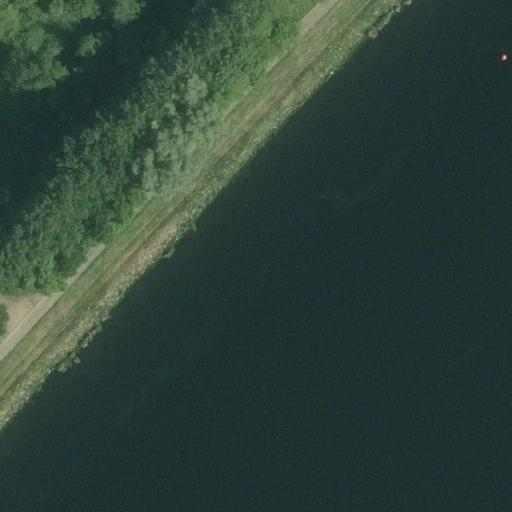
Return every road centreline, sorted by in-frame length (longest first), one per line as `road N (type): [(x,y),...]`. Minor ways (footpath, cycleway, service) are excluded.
road 1 (unclassified): [(0,354),(331,0)]
road 2 (track): [(212,0),(0,196)]
